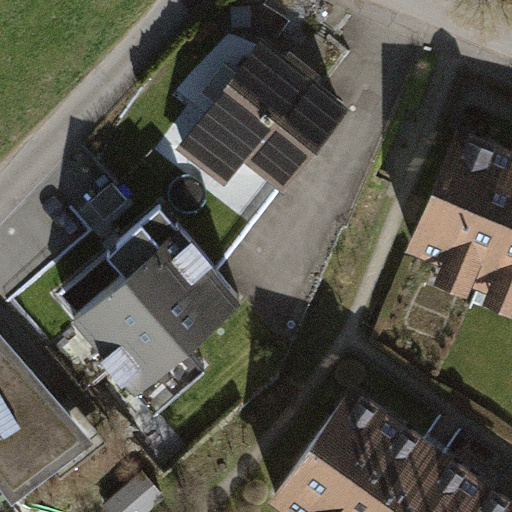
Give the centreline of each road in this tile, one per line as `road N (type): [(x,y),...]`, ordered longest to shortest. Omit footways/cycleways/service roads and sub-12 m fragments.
road 1 (residential): [(192,0),(0,200)]
road 2 (residential): [(511,50),(399,0)]
